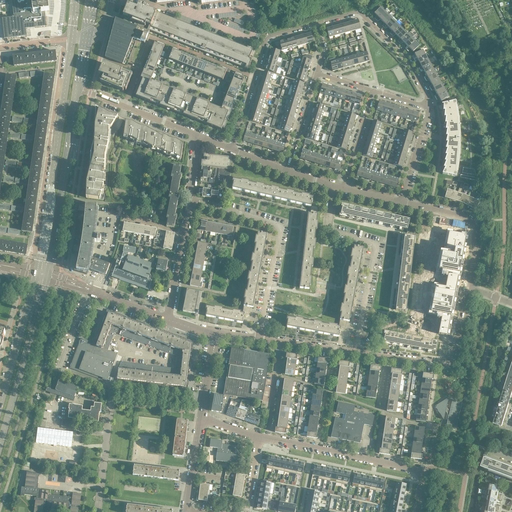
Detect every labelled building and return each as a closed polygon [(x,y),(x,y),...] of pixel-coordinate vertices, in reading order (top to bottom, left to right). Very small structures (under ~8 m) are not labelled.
[(12,0),(14,17),(2,18),(4,39),(26,36),(26,29),(46,26),(45,26),(44,12),(49,11),(47,0),(12,0)] [(129,5),(127,4),(123,16),(125,17),(123,21),(149,31),(156,13),(146,9),(147,7),(131,1),(129,5)] [(376,12),(374,14),(377,17),(375,18),(374,18),(376,20),(378,18),(385,11),(381,7),(378,4),(373,9),(376,12)] [(385,11),(378,18),(376,20),(378,22),(378,21),(379,19),(382,22),(389,15),(385,11)] [(156,13),(149,31),(200,51),(200,49),(205,51),(204,52),(248,70),(251,60),(249,59),(250,56),(253,57),(255,50),(253,49),(247,47),(247,48),(156,13)] [(389,15),(382,22),(385,24),(382,26),(384,28),(386,25),(392,19),(389,15)] [(123,21),(115,18),(115,19),(105,57),(123,64),(133,38),(144,43),(145,42),(149,31),(123,21)] [(392,19),(386,25),(384,28),(385,29),(387,27),(390,29),(396,23),(392,19)] [(396,23),(390,29),(392,32),(390,33),(390,34),(391,35),(393,33),(400,26),(396,23)] [(400,26),(393,33),(391,35),(393,37),(395,34),(397,37),(404,30),(400,26)] [(404,30),(397,37),(400,39),(398,41),(397,41),(399,43),(401,41),(408,34),(404,30)] [(408,34),(401,41),(399,43),(401,44),(402,42),(405,44),(412,38),(408,34)] [(412,38),(405,44),(408,47),(405,49),(407,50),(409,48),(415,42),(412,38)] [(284,40),(279,42),(280,45),(277,48),(281,50),(281,51),(287,49),(284,40)] [(157,41),(156,44),(154,43),(152,47),(162,51),(165,44),(157,41)] [(415,42),(409,48),(407,50),(408,52),(409,52),(410,49),(413,52),(419,46),(415,42)] [(162,51),(152,47),(151,52),(160,55),(162,51)] [(178,49),(173,48),(169,59),(173,61),(178,49)] [(271,49),(269,54),(278,57),(280,51),(281,50),(277,48),(275,50),(271,49)] [(178,49),(173,61),(178,63),(181,53),(177,51),(178,50),(178,49)] [(422,50),(414,54),(416,58),(414,59),(413,59),(414,61),(417,59),(425,55),(422,50)] [(55,51),(41,53),(42,63),(56,61),(55,51)] [(160,55),(151,52),(149,56),(158,60),(160,55)] [(41,53),(27,54),(28,64),(42,63),(41,53)] [(186,55),(181,53),(178,63),(182,64),(186,55)] [(27,54),(13,56),(14,66),(28,64),(27,54)] [(190,57),(186,55),(182,64),(187,66),(190,57)] [(425,55),(417,59),(414,61),(415,63),(416,63),(418,61),(420,64),(428,59),(425,55)] [(158,60),(149,56),(147,61),(157,64),(158,60)] [(195,58),(190,57),(187,66),(191,68),(195,58)] [(199,60),(195,58),(191,68),(196,70),(199,60)] [(302,58),(300,63),(309,66),(311,61),(302,58)] [(428,59),(420,64),(421,67),(419,68),(420,70),(422,69),(430,64),(428,59)] [(204,62),(199,60),(196,70),(200,71),(204,62)] [(155,69),(157,64),(147,61),(145,65),(155,69)] [(208,64),(204,62),(200,71),(205,73),(208,64)] [(126,91),(132,74),(105,64),(103,63),(99,74),(101,75),(99,80),(101,81),(100,82),(123,91),(123,90),(126,91)] [(213,65),(208,64),(205,73),(209,75),(213,65)] [(266,64),(265,70),(274,73),(275,67),(266,64)] [(430,64),(422,69),(420,70),(421,72),(423,70),(425,73),(433,69),(430,64)] [(155,69),(145,65),(144,70),(153,73),(155,69)] [(217,67),(213,65),(209,75),(213,77),(217,67)] [(221,69),(217,67),(213,77),(218,78),(222,67),(221,69)] [(227,69),(222,67),(218,78),(223,80),(227,69)] [(433,69),(425,73),(427,76),(424,77),(424,78),(425,80),(428,78),(436,74),(433,69)] [(153,73),(144,70),(142,74),(151,78),(153,73)] [(235,72),(233,79),(242,83),(244,78),(242,77),(243,75),(235,72)] [(45,74),(43,88),(52,89),(54,76),(45,74)] [(151,78),(142,74),(134,94),(136,95),(136,96),(221,130),(222,128),(224,129),(228,120),(226,119),(228,113),(230,114),(232,109),(222,106),(221,109),(150,81),(151,78)] [(297,74),(295,79),(304,82),(306,77),(297,74)] [(436,74),(428,78),(425,80),(426,82),(426,81),(428,80),(430,83),(438,78),(436,74)] [(6,75),(5,83),(15,84),(16,77),(6,75)] [(438,78),(430,83),(432,86),(429,87),(430,89),(433,87),(441,83),(438,78)] [(242,83),(233,79),(231,83),(241,87),(242,83)] [(5,83),(3,97),(13,98),(15,84),(5,83)] [(241,87),(231,83),(229,88),(239,92),(241,87)] [(441,83),(433,87),(430,89),(431,91),(432,91),(434,89),(436,92),(444,88),(441,83)] [(43,88),(41,102),(50,103),(52,89),(43,88)] [(239,92),(229,88),(228,92),(237,96),(239,92)] [(444,88),(436,92),(437,95),(434,96),(435,98),(438,97),(446,92),(444,88)] [(237,96),(228,92),(226,97),(235,101),(237,96)] [(446,92),(438,97),(435,98),(437,100),(439,98),(441,102),(449,97),(446,92)] [(3,97),(1,111),(11,112),(13,98),(3,97)] [(235,101),(226,97),(224,101),(234,105),(235,101)] [(234,105),(224,101),(222,106),(232,109),(234,105)] [(442,104),(441,105),(441,106),(442,107),(443,107),(443,110),(443,111),(442,111),(442,112),(442,113),(443,113),(444,113),(444,117),(443,118),(443,119),(444,119),(445,120),(445,119),(445,123),(444,123),(444,124),(444,125),(444,126),(445,126),(446,126),(445,129),(445,130),(444,130),(444,131),(445,131),(445,132),(446,132),(446,136),(447,136),(446,142),(445,142),(445,143),(445,144),(445,145),(446,145),(445,148),(445,149),(444,149),(444,150),(445,150),(445,151),(446,151),(445,155),(444,155),(444,156),(444,157),(445,157),(445,158),(446,158),(444,161),(446,161),(443,167),(443,168),(442,168),(442,169),(443,170),(444,170),(442,174),(455,176),(456,169),(457,163),(458,156),(459,149),(459,144),(459,142),(459,135),(459,128),(458,122),(457,115),(456,108),(455,101),(442,104)] [(41,102),(39,116),(48,117),(50,103),(41,102)] [(109,115),(95,107),(94,139),(91,154),(90,168),(86,183),(86,198),(100,200),(103,200),(107,185),(108,156),(111,142),(111,135),(117,131),(113,124),(118,117),(109,115)] [(1,111),(0,119),(0,126),(9,128),(11,112),(1,111)] [(39,116),(37,130),(36,132),(46,133),(48,117),(39,116)] [(125,121),(123,136),(130,138),(137,142),(144,143),(152,148),(161,150),(167,153),(174,155),(181,159),(183,144),(176,140),(169,139),(163,135),(156,133),(152,132),(146,128),(139,127),(133,123),(125,121)] [(310,123),(309,128),(318,131),(319,131),(321,126),(319,126),(310,123)] [(0,126),(0,140),(7,142),(9,128),(0,126)] [(36,132),(34,146),(44,147),(46,133),(36,132)] [(34,146),(32,160),(42,161),(44,147),(34,146)] [(230,170),(231,158),(231,157),(210,155),(210,152),(204,151),(204,154),(203,157),(204,157),(204,160),(201,160),(201,167),(202,167),(210,168),(215,168),(217,168),(217,172),(216,176),(216,177),(216,179),(216,182),(227,183),(230,170)] [(32,160),(30,174),(30,175),(40,177),(42,161),(32,160)] [(172,173),(171,175),(181,177),(181,174),(180,174),(181,166),(174,165),(172,173)] [(210,168),(202,167),(201,171),(203,171),(203,174),(210,175),(211,172),(210,172),(210,168)] [(201,178),(200,182),(208,183),(209,179),(210,179),(210,175),(203,174),(202,178),(201,178)] [(30,175),(28,189),(38,191),(40,177),(30,175)] [(173,178),(171,186),(179,187),(180,179),(181,179),(181,177),(171,175),(171,178),(173,178)] [(234,179),(232,189),(248,192),(250,183),(234,179)] [(248,192),(263,196),(266,186),(250,183),(248,192)] [(170,193),(169,196),(179,197),(179,195),(177,194),(179,187),(171,186),(170,193)] [(279,200),(281,190),(266,186),(263,196),(279,200)] [(200,187),(199,194),(202,195),(202,197),(206,197),(207,189),(203,189),(203,187),(200,187)] [(207,189),(206,197),(211,198),(211,196),(214,196),(215,189),(212,188),(212,189),(207,189)] [(28,189),(26,203),(36,205),(38,191),(28,189)] [(215,189),(214,196),(218,197),(217,198),(222,199),(223,190),(218,190),(218,189),(215,189)] [(281,190),(279,200),(295,203),(297,194),(281,190)] [(313,197),(297,194),(295,203),(311,207),(313,197)] [(463,194),(460,203),(465,205),(469,197),(463,194)] [(170,198),(169,206),(176,207),(178,200),(179,197),(169,196),(169,198),(170,198)] [(469,197),(465,205),(470,207),(475,200),(469,197)] [(475,200),(470,207),(475,210),(480,203),(478,202),(475,200)] [(26,203),(24,217),(34,219),(36,205),(26,203)] [(341,214),(340,215),(367,221),(368,221),(374,222),(376,223),(382,224),(397,228),(399,228),(403,229),(407,230),(407,229),(408,228),(408,227),(409,220),(404,218),(395,217),(393,216),(376,212),(366,210),(365,211),(346,206),(346,205),(341,204),(341,207),(342,208),(341,214)] [(81,243),(80,253),(76,270),(87,272),(87,274),(88,274),(90,268),(91,268),(90,270),(101,274),(106,275),(110,265),(105,263),(92,258),(95,242),(100,242),(101,237),(95,237),(96,227),(97,219),(98,209),(97,209),(97,205),(85,205),(85,207),(83,235),(82,237),(81,243)] [(167,213),(167,216),(176,218),(177,215),(175,215),(176,207),(169,206),(167,213)] [(307,222),(316,223),(317,215),(318,207),(312,206),(311,214),(308,214),(307,222)] [(168,219),(166,226),(174,228),(175,220),(176,220),(176,218),(167,216),(166,218),(168,219)] [(24,217),(22,231),(32,232),(34,219),(24,217)] [(201,221),(200,227),(198,227),(196,233),(201,234),(201,231),(205,231),(207,222),(201,221)] [(307,222),(305,238),(315,240),(316,223),(307,222)] [(258,232),(254,250),(264,252),(267,234),(262,233),(261,233),(258,232)] [(436,285),(431,313),(443,315),(441,330),(439,329),(439,334),(447,335),(466,235),(449,232),(445,254),(442,253),(439,270),(449,272),(446,287),(436,285)] [(408,293),(410,278),(412,256),(411,255),(413,242),(414,242),(415,237),(411,237),(404,236),(402,255),(398,289),(396,307),(395,310),(406,311),(406,307),(405,307),(407,293),(408,293)] [(305,238),(303,255),(313,256),(315,240),(305,238)] [(1,241),(0,246),(0,250),(5,251),(5,252),(8,252),(13,253),(15,243),(1,241)] [(15,243),(13,253),(19,254),(21,255),(21,254),(26,255),(28,245),(15,243)] [(124,264),(125,264),(128,255),(133,256),(134,253),(135,253),(136,248),(124,245),(123,251),(124,251),(122,256),(123,257),(121,262),(122,263),(123,264),(124,264)] [(353,252),(350,264),(360,266),(363,248),(354,246),(353,252)] [(254,250),(251,268),(260,270),(264,252),(254,250)] [(118,260),(112,275),(116,276),(116,277),(119,278),(119,277),(120,278),(120,280),(140,287),(141,285),(149,288),(153,276),(151,275),(151,277),(149,276),(153,266),(157,267),(156,270),(166,271),(168,261),(158,259),(157,263),(150,261),(149,262),(133,256),(128,255),(125,264),(122,271),(118,269),(121,261),(118,260)] [(303,255),(301,272),(311,273),(313,256),(303,255)] [(350,264),(347,282),(356,284),(360,266),(350,264)] [(251,268),(247,286),(257,288),(260,270),(251,268)] [(301,272),(299,288),(309,289),(311,273),(301,272)] [(347,282),(344,300),(353,302),(356,284),(347,282)] [(247,286),(244,304),(253,306),(257,288),(247,286)] [(199,292),(187,290),(183,311),(195,314),(194,316),(196,316),(197,317),(202,293),(199,292)] [(344,300),(340,318),(349,320),(353,302),(344,300)] [(244,304),(242,313),(244,314),(248,315),(248,314),(249,307),(253,308),(253,306),(244,304)] [(226,310),(210,307),(207,307),(206,307),(205,309),(207,310),(206,316),(224,320),(226,310)] [(226,310),(224,320),(242,323),(244,314),(242,313),(226,310)] [(109,313),(105,322),(119,327),(123,328),(126,319),(109,313)] [(288,321),(286,327),(304,330),(306,321),(288,318),(287,317),(286,320),(288,321)] [(340,318),(338,327),(340,328),(345,329),(346,321),(349,322),(349,320),(340,318)] [(126,319),(123,328),(120,335),(128,338),(134,322),(126,319)] [(306,321),(304,330),(321,333),(323,324),(306,321)] [(105,322),(96,346),(108,350),(115,332),(117,333),(119,327),(105,322)] [(134,322),(128,338),(136,341),(142,325),(134,322)] [(323,324),(321,333),(339,337),(340,328),(338,327),(323,324)] [(142,325),(136,341),(144,344),(150,328),(142,325)] [(150,328),(144,344),(152,347),(158,331),(150,328)] [(158,331),(152,347),(160,350),(166,334),(158,331)] [(436,352),(438,342),(424,339),(401,335),(401,336),(388,334),(388,332),(385,332),(384,331),(383,335),(384,335),(385,335),(383,342),(400,345),(425,350),(428,351),(431,351),(436,352)] [(166,334),(160,350),(169,353),(174,337),(166,334)] [(174,337),(169,353),(177,356),(179,350),(182,340),(174,337)] [(182,340),(179,350),(190,351),(191,343),(182,340)] [(117,354),(114,353),(109,351),(108,350),(96,346),(91,344),(85,342),(83,343),(81,344),(74,364),(76,368),(79,370),(102,378),(108,380),(109,377),(117,354)] [(231,348),(229,364),(242,366),(244,350),(231,348)] [(172,362),(176,363),(188,364),(190,351),(179,350),(177,356),(176,357),(173,357),(172,362)] [(244,350),(242,366),(254,368),(257,352),(244,350)] [(257,352),(254,368),(267,370),(270,355),(257,352)] [(121,362),(120,364),(118,369),(117,379),(126,380),(128,363),(121,362)] [(128,363),(126,380),(134,381),(136,364),(128,363)] [(176,363),(175,369),(178,376),(187,377),(188,364),(176,363)] [(136,364),(134,381),(143,382),(145,365),(136,364)] [(229,364),(226,379),(252,383),(253,376),(254,368),(242,366),(229,364)] [(145,365),(143,382),(151,383),(153,366),(145,365)] [(153,366),(151,383),(160,384),(162,367),(153,366)] [(162,367),(160,384),(168,385),(170,368),(162,367)] [(170,368),(168,385),(185,387),(187,377),(178,376),(175,369),(170,368)] [(254,368),(253,376),(266,378),(267,370),(254,368)] [(47,387),(45,391),(74,401),(75,397),(74,397),(78,387),(59,380),(60,378),(56,376),(51,389),(47,387)] [(253,376),(252,383),(265,385),(266,378),(253,376)] [(224,395),(229,396),(249,399),(251,391),(252,383),(226,379),(224,395)] [(252,383),(251,391),(263,393),(265,385),(252,383)] [(511,387),(505,385),(503,390),(511,393),(511,392),(511,387)] [(503,390),(501,396),(510,399),(511,393),(503,390)] [(251,391),(249,399),(262,401),(263,393),(251,391)] [(229,396),(224,395),(223,396),(220,396),(214,395),(212,411),(217,412),(221,413),(223,414),(229,396)] [(501,396),(500,402),(508,404),(510,399),(501,396)] [(231,399),(226,415),(235,418),(241,401),(231,399)] [(435,407),(441,416),(443,420),(444,416),(445,411),(448,410),(446,407),(449,399),(435,407)] [(447,414),(448,416),(445,428),(455,430),(459,416),(462,403),(452,400),(449,412),(447,414)] [(241,401),(235,418),(244,421),(245,416),(249,406),(250,402),(241,401)] [(372,426),(374,416),(353,412),(355,405),(338,402),(336,412),(343,414),(342,419),(335,417),(331,437),(360,443),(364,423),(367,423),(366,425),(372,426)] [(500,402),(498,407),(507,410),(508,404),(500,402)] [(69,409),(68,416),(68,418),(72,419),(98,422),(99,413),(100,413),(101,404),(94,403),(94,407),(91,407),(90,411),(82,410),(82,406),(74,405),(69,404),(69,409)] [(245,416),(244,421),(257,425),(258,422),(259,422),(259,421),(261,410),(252,407),(249,406),(245,416)] [(498,407),(496,413),(505,415),(507,410),(498,407)] [(496,413),(495,418),(503,421),(505,415),(496,413)] [(495,418),(493,424),(502,426),(503,421),(495,418)] [(61,426),(69,427),(70,420),(62,419),(61,426)] [(189,429),(188,429),(187,429),(188,421),(185,420),(183,420),(177,419),(176,428),(175,437),(185,439),(186,431),(187,431),(188,431),(188,432),(189,432),(189,429)] [(71,447),(73,433),(38,428),(36,443),(71,447)] [(187,449),(187,446),(186,446),(185,446),(185,439),(175,437),(174,446),(172,456),(176,456),(183,457),(184,449),(185,449),(186,449),(187,449)] [(239,464),(241,445),(237,444),(237,446),(229,445),(229,447),(226,446),(226,445),(222,444),(222,441),(211,440),(211,439),(210,447),(217,448),(217,449),(217,453),(216,461),(238,463),(238,464),(239,464)] [(268,456),(266,468),(272,469),(275,457),(268,456)] [(486,458),(485,457),(484,460),(486,460),(483,468),(511,478),(511,465),(487,456),(486,458)] [(275,457),(272,469),(278,471),(280,458),(275,457)] [(280,458),(278,471),(284,472),(286,460),(280,458)] [(286,460),(284,472),(290,473),(292,461),(286,460)] [(292,461),(290,473),(295,474),(298,462),(292,461)] [(298,462),(295,474),(302,476),(304,463),(298,462)] [(139,466),(134,465),(133,475),(137,476),(137,477),(143,478),(143,476),(148,477),(149,467),(143,466),(139,465),(139,466)] [(314,465),(312,475),(318,476),(318,479),(320,467),(314,465)] [(155,468),(149,467),(148,477),(151,477),(151,478),(154,479),(154,478),(157,478),(157,479),(160,480),(160,478),(163,479),(164,469),(159,468),(159,467),(155,467),(155,468)] [(320,467),(318,479),(324,480),(326,468),(320,467)] [(326,468),(324,480),(330,481),(332,469),(326,468)] [(171,470),(164,469),(163,479),(167,479),(167,480),(173,481),(173,480),(178,481),(179,471),(176,470),(176,469),(171,469),(171,470)] [(332,469),(330,481),(336,483),(338,470),(332,469)] [(338,470),(336,483),(341,484),(344,472),(338,470)] [(24,496),(24,495),(36,496),(36,498),(34,511),(35,511),(47,511),(47,509),(65,511),(77,511),(78,508),(77,508),(78,505),(80,505),(81,494),(73,493),(72,498),(47,494),(48,491),(37,490),(38,484),(38,483),(39,477),(39,474),(36,473),(27,472),(25,487),(22,487),(21,496),(24,496)] [(344,472),(341,484),(348,485),(350,473),(344,472)] [(354,474),(352,486),(358,487),(360,475),(354,474)] [(360,475),(358,487),(364,488),(366,476),(360,475)] [(366,476),(364,488),(370,490),(372,477),(366,476)] [(372,477),(370,490),(376,491),(378,479),(372,477)] [(378,479),(376,491),(382,492),(384,480),(378,479)] [(393,488),(405,490),(406,484),(396,482),(395,488),(393,488)] [(491,482),(489,490),(499,492),(500,486),(494,485),(494,482),(491,482)] [(393,488),(391,494),(404,496),(405,490),(393,488)] [(391,494),(390,500),(403,502),(404,496),(391,494)] [(390,500),(389,506),(401,508),(403,502),(390,500)]
